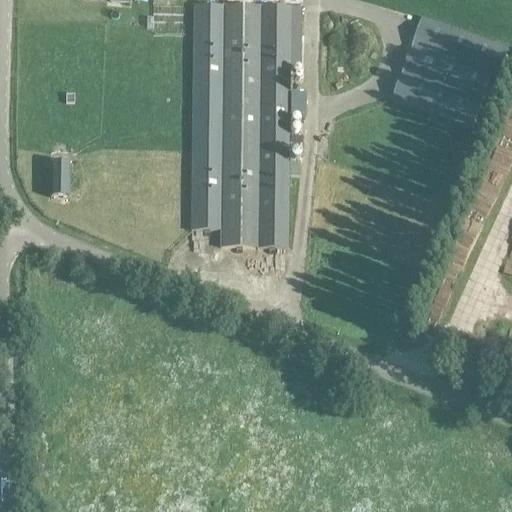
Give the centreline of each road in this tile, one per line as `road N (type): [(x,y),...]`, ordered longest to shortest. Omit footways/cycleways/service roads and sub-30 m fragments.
road 1 (unclassified): [(0,219),(420,385)]
road 2 (unclassified): [(420,385),(511,210)]
road 3 (unclassified): [(1,511),(0,345)]
